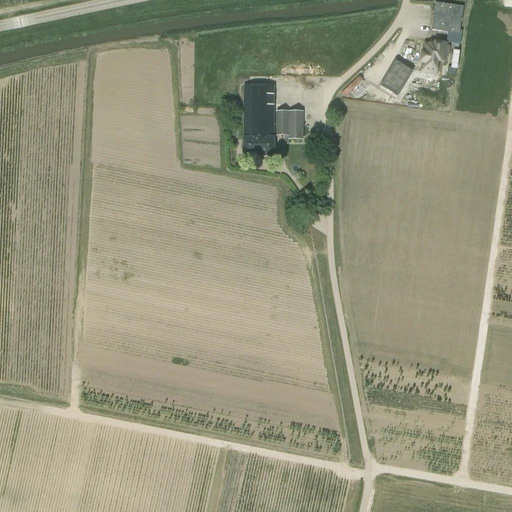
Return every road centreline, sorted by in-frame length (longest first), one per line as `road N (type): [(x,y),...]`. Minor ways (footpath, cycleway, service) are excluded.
road 1 (track): [(461,482),(511,120)]
road 2 (track): [(46,410),(367,475)]
road 3 (track): [(367,467),(511,491)]
road 4 (tertiary): [(125,0),(0,26)]
